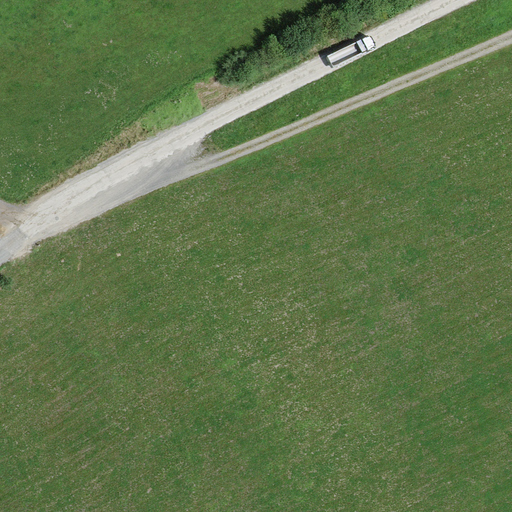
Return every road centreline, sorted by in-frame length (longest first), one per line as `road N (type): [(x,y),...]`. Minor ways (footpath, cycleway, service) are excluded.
road 1 (track): [(0,212),(29,234),(242,154),(511,37)]
road 2 (track): [(0,253),(174,138),(448,0)]
